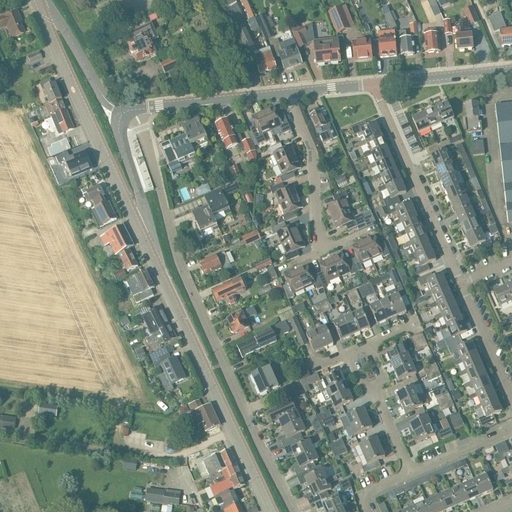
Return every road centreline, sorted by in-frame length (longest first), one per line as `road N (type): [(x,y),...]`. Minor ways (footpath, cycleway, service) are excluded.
road 1 (unclassified): [(290,511),(175,260),(132,108)]
road 2 (secondary): [(269,511),(141,237)]
road 3 (secondary): [(141,237),(38,11)]
road 4 (unclassified): [(461,285),(374,83)]
road 5 (residential): [(286,92),(312,152),(316,254)]
road 6 (track): [(0,382),(110,398),(119,411),(115,451)]
road 7 (tertiary): [(132,108),(286,92)]
road 8 (tertiary): [(374,83),(511,70)]
road 9 (tertiary): [(122,114),(101,95),(57,19),(38,11)]
road 10 (tertiary): [(141,237),(147,218),(120,138),(122,114)]
road 11 (unclassified): [(511,400),(461,285)]
